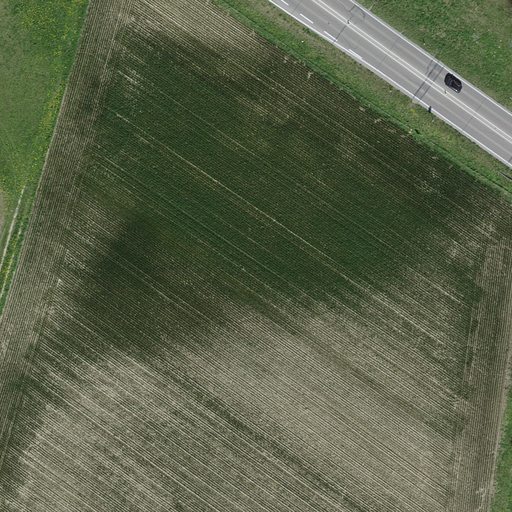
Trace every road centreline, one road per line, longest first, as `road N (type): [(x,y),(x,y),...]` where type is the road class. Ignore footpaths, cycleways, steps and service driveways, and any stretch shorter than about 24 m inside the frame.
road 1 (track): [(0,296),(83,1)]
road 2 (trunk): [(317,0),(511,140)]
